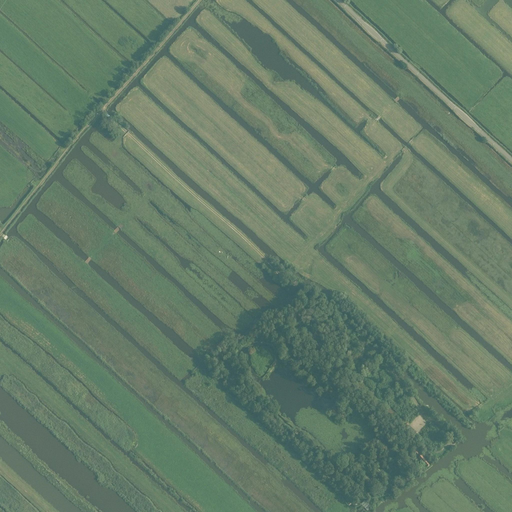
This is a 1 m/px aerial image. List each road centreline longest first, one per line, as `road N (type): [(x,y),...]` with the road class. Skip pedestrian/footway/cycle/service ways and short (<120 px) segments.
road 1 (track): [(419,410),(353,330),(287,283),(103,111)]
road 2 (tertiary): [(511,161),(337,0)]
road 3 (track): [(103,111),(2,231)]
road 4 (track): [(103,111),(202,0)]
